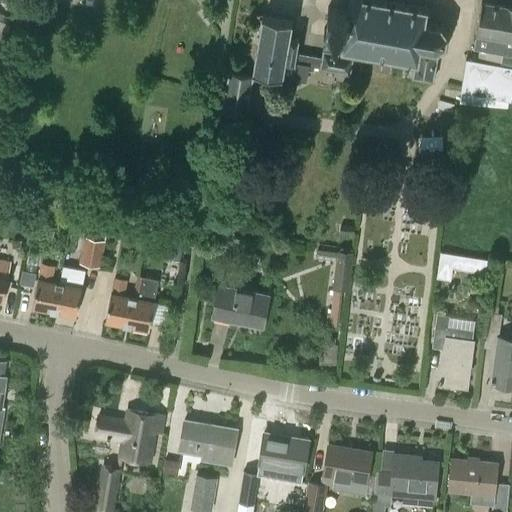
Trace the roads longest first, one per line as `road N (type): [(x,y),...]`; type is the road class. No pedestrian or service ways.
road 1 (residential): [(61,344),(294,396),(511,427)]
road 2 (residential): [(57,511),(49,432),(61,344)]
